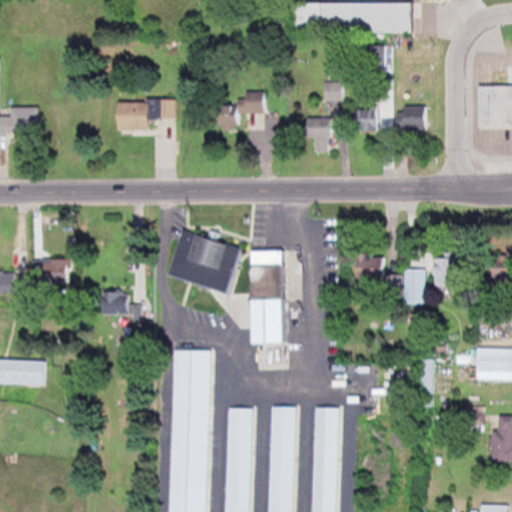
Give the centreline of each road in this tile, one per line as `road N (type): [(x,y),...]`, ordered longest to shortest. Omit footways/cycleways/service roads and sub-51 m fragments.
road 1 (secondary): [(0,192),(511,188)]
road 2 (residential): [(511,12),(481,18),(457,39),(453,190)]
